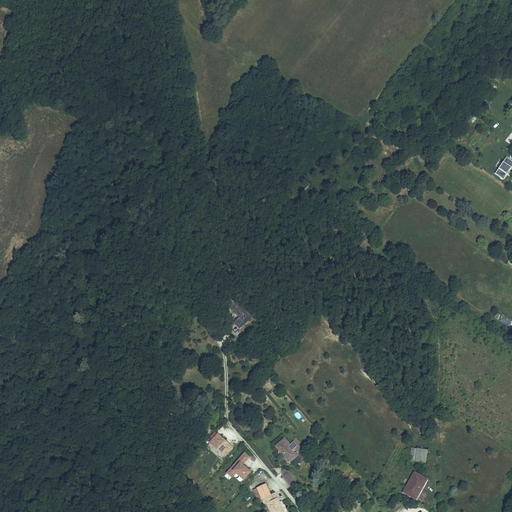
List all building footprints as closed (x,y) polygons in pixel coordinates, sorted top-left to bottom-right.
[(234,309),(237,313),(242,307),(238,304),(241,301),(237,297),(228,306),(232,310),(234,309)] [(240,327),(251,316),(242,307),(237,313),(241,316),(235,323),(240,327)] [(218,434),(210,443),(213,446),(216,444),(223,450),(221,453),(224,456),(232,447),(218,434)] [(285,441),(276,449),(278,452),(279,454),(282,454),(283,455),(282,456),(281,457),(287,465),(289,465),(293,461),(291,459),(295,456),(294,455),(292,453),(291,452),(290,452),(288,449),(290,448),(285,441)] [(216,444),(213,446),(221,453),(223,450),(216,444)] [(419,451),(417,463),(427,463),(428,452),(419,451)] [(249,457),(244,453),(240,458),(245,462),(249,457)] [(245,462),(240,458),(231,469),(235,473),(244,480),(250,472),(242,465),(245,462)] [(235,473),(231,469),(227,473),(232,477),(235,473)] [(291,488),(297,483),(289,474),(283,479),(291,488)] [(417,475),(405,492),(417,500),(429,483),(417,475)] [(260,500),(263,499),(268,511),(280,511),(277,505),(279,504),(271,489),(266,491),(261,480),(252,484),(253,486),(258,496),(260,500)] [(258,496),(253,486),(250,487),(254,495),(255,494),(256,497),(258,496)]
